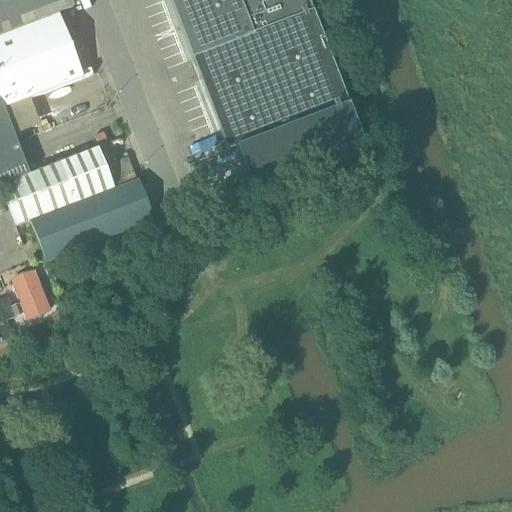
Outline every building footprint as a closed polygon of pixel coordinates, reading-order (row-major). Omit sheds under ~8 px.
[(68,0),(0,0),(0,37),(57,15),(72,9),(68,0)] [(169,0),(227,152),(236,148),(250,186),(363,143),(308,0),(169,0)] [(57,15),(0,37),(0,99),(4,110),(82,81),(57,15)] [(0,99),(0,135),(12,131),(4,110),(0,99)] [(0,187),(29,176),(12,131),(0,135),(0,187)] [(97,151),(0,188),(15,228),(113,190),(97,151)] [(76,205),(30,223),(31,225),(43,257),(46,264),(132,231),(153,222),(149,211),(138,181),(116,190),(76,205)] [(0,192),(0,191),(0,217),(9,214),(0,192)] [(0,273),(0,306),(13,341),(68,320),(46,264),(43,257),(0,273)] [(0,345),(13,341),(0,306),(0,345)]
